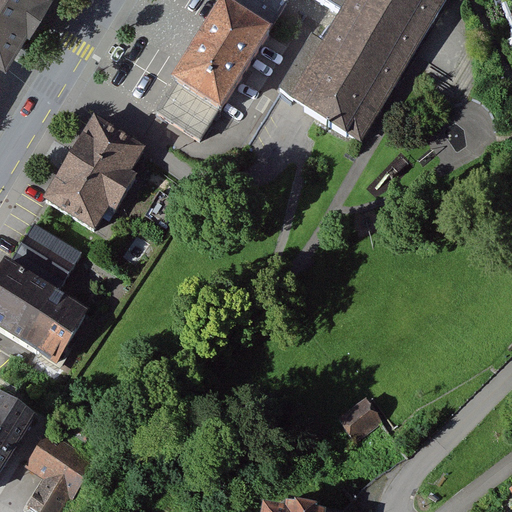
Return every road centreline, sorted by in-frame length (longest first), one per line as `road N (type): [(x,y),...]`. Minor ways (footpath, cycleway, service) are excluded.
road 1 (tertiary): [(103,0),(0,170)]
road 2 (residential): [(511,372),(430,454),(394,511)]
